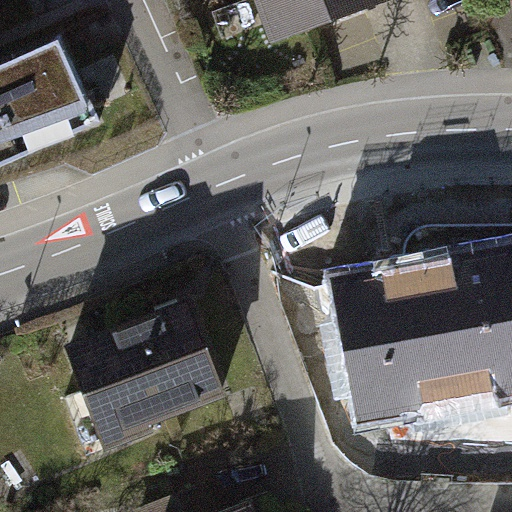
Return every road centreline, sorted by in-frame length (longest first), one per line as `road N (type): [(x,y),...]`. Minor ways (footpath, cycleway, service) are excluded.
road 1 (tertiary): [(219,190),(358,141),(511,130)]
road 2 (tertiary): [(0,276),(219,190)]
road 3 (residential): [(219,190),(142,0)]
